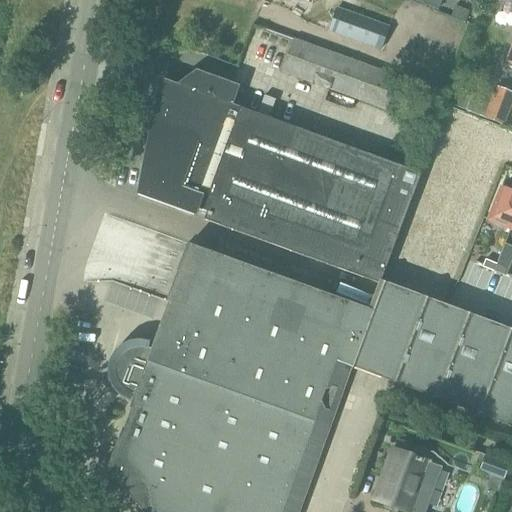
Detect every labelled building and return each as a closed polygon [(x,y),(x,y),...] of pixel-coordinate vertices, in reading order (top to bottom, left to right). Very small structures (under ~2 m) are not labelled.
[(327,32),(380,51),(380,50),(385,52),(394,27),(351,12),(351,14),(335,8),(327,32)] [(387,111),(399,78),(294,39),(282,72),(387,111)] [(381,284),(421,175),(269,119),(276,100),(264,96),(258,115),(233,106),(240,87),(196,71),(177,85),(165,81),(158,102),(154,101),(138,188),(207,214),(204,221),(379,284),(381,284)] [(454,86),(447,103),(466,110),(472,95),(473,93),(454,86)] [(511,92),(497,87),(492,101),(486,117),(504,124),(511,103),(511,92)] [(472,95),(466,110),(486,117),(492,101),(472,95)] [(511,192),(501,188),(488,220),(511,230),(511,227),(511,192)] [(190,245),(181,267),(154,343),(140,341),(130,342),(122,346),(117,350),(330,428),(353,366),(511,424),(511,332),(381,284),(379,284),(369,310),(190,245)] [(486,260),(483,267),(494,272),(497,264),(486,260)] [(497,264),(494,272),(505,276),(508,269),(497,264)] [(299,511),(330,428),(117,350),(114,352),(110,361),(108,371),(109,380),(113,389),(120,396),(132,403),(108,469),(143,511),(299,511)] [(395,451),(377,499),(409,510),(408,511),(410,511),(425,511),(434,488),(419,483),(426,463),(395,451)] [(485,456),(481,468),(486,470),(504,476),(508,464),(490,458),(485,456)]
